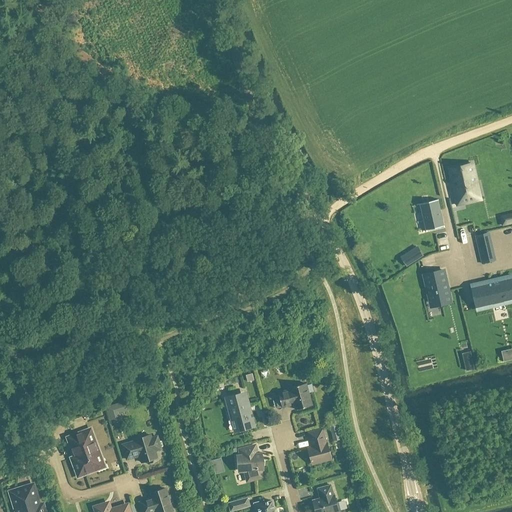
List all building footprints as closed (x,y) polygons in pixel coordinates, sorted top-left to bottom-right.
[(472,164),(450,169),(454,188),(452,188),(456,205),(480,199),(472,164)] [(438,200),(416,205),(417,206),(421,204),(427,230),(422,231),(423,232),(444,227),(444,226),(442,226),(437,201),(438,201),(438,200)] [(475,236),(478,246),(489,243),(487,234),(475,236)] [(437,254),(449,249),(446,241),(434,245),(437,254)] [(401,257),(407,266),(422,255),(417,247),(401,257)] [(451,302),(443,271),(424,275),(429,298),(431,306),(441,304),(451,302)] [(511,276),(472,286),(476,301),(476,302),(476,305),(477,305),(478,310),(492,307),(492,304),(505,301),(506,303),(511,301),(511,276)] [(420,373),(436,371),(434,361),(419,362),(420,373)] [(312,406),(306,384),(290,388),(291,390),(278,393),(282,408),(292,405),(291,404),(294,403),(296,410),(312,406)] [(245,406),(242,395),(227,399),(232,419),(235,419),(238,430),(254,426),(248,405),(245,406)] [(115,406),(107,408),(112,423),(120,421),(115,406)] [(105,467),(90,430),(68,438),(72,449),(74,448),(77,456),(71,458),(78,477),(105,467)] [(326,444),(322,430),(309,433),(312,445),(313,444),(313,447),(308,449),(312,464),(331,459),(327,444),(326,444)] [(148,464),(153,463),(153,460),(153,459),(154,459),(157,458),(155,451),(161,450),(161,449),(163,447),(161,441),(158,441),(158,440),(152,442),(151,436),(135,440),(135,442),(123,445),(127,460),(136,457),(135,456),(139,455),(142,463),(146,462),(146,463),(148,464)] [(256,455),(254,446),(240,450),(242,457),(238,457),(239,471),(245,471),(248,481),(252,480),(262,478),(260,469),(263,469),(263,462),(261,455),(256,455)] [(43,511),(41,504),(39,505),(33,485),(10,492),(12,499),(14,498),(16,505),(14,505),(16,511),(45,511),(46,511),(45,511),(43,511)] [(334,496),(331,485),(318,489),(320,496),(321,496),(322,499),(313,502),(315,511),(336,511),(339,511),(335,496),(334,496)] [(153,511),(157,511),(156,511),(170,511),(173,511),(170,503),(172,503),(170,496),(168,497),(166,489),(151,493),(153,499),(140,503),(142,511),(153,511)] [(230,511),(238,509),(249,506),(247,498),(236,501),(228,504),(230,511)] [(264,504),(263,501),(254,504),(256,511),(274,511),(272,501),(271,501),(271,502),(264,504)]
